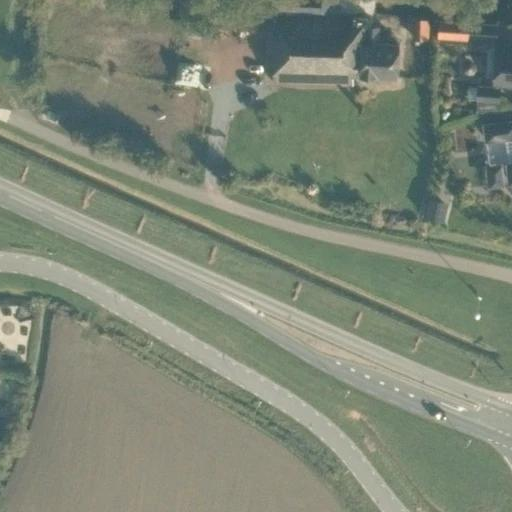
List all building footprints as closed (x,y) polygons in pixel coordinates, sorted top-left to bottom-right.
[(362,74),(365,80),(372,80),(377,75),(398,76),(400,43),(378,42),(379,26),(368,25),(368,16),(364,15),(328,14),(328,0),(271,0),(267,79),(352,84),(353,74),(362,74)] [(190,8),(186,28),(204,32),(208,12),(195,9),(190,8)] [(499,22),(440,19),(438,40),(467,41),(467,38),(498,40),(499,22)] [(494,43),(493,79),(498,79),(511,79),(511,44),(500,43),(494,43)] [(501,85),(478,83),(476,99),(477,99),(476,114),(499,108),(501,85)] [(511,106),(483,112),(484,122),(511,118),(511,106)] [(511,118),(484,122),(483,122),(484,138),(511,134),(511,160),(506,162),(509,180),(511,179),(511,118)] [(427,201),(424,216),(444,220),(447,206),(427,201)]
